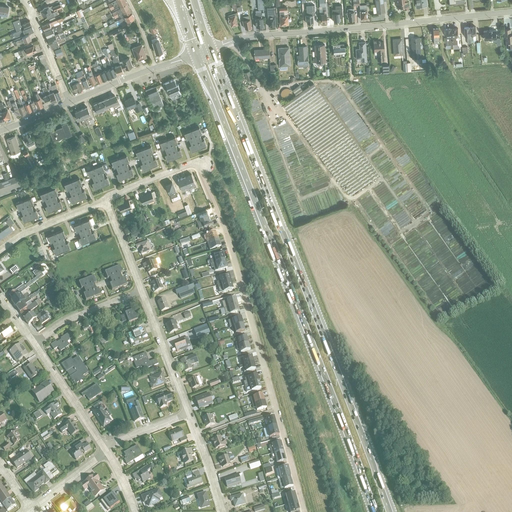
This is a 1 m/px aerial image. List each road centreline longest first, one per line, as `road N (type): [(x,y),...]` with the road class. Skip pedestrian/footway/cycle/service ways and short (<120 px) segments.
road 1 (trunk): [(390,511),(210,49)]
road 2 (trunk): [(196,54),(374,511)]
road 3 (residential): [(106,200),(205,163),(203,178),(305,511)]
road 4 (tertiary): [(210,49),(247,37),(511,13)]
road 5 (residential): [(141,292),(189,413)]
road 6 (residential): [(35,342),(103,447)]
